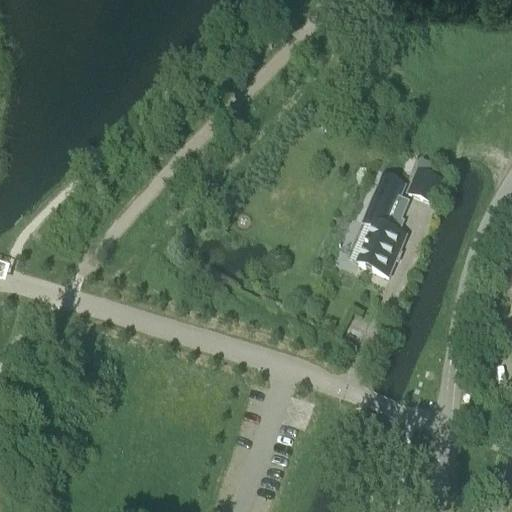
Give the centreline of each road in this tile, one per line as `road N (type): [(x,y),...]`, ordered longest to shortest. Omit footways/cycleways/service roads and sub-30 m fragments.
road 1 (unknown): [(0,391),(57,296),(335,0)]
road 2 (unclassified): [(443,422),(0,278)]
